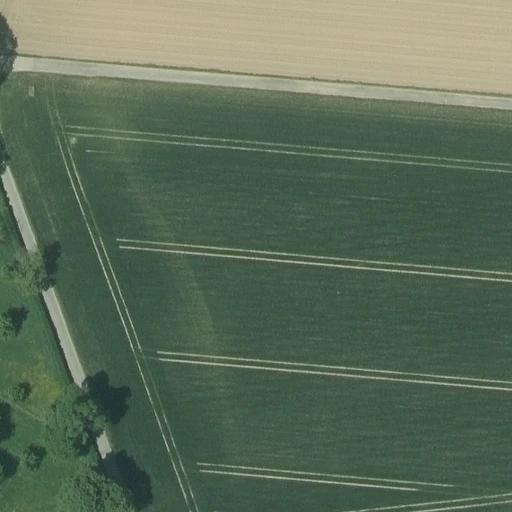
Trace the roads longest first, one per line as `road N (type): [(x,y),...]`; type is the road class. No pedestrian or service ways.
road 1 (track): [(0,64),(511,105)]
road 2 (track): [(125,511),(0,156)]
